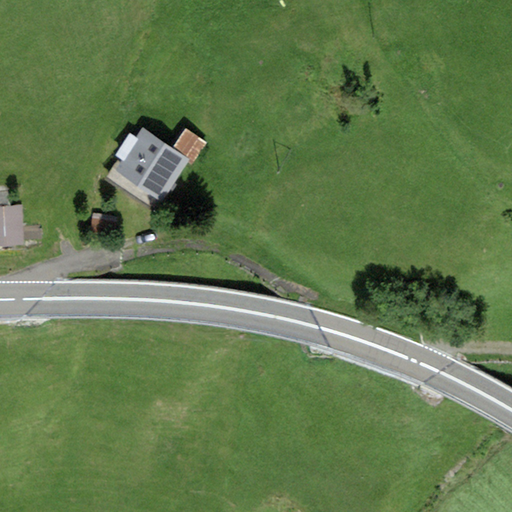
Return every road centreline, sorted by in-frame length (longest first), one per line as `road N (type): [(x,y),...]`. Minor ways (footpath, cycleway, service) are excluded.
road 1 (primary): [(0,300),(131,299),(246,310),(408,358),(511,409)]
road 2 (track): [(4,300),(44,276),(114,257),(208,248),(310,299),(447,348)]
